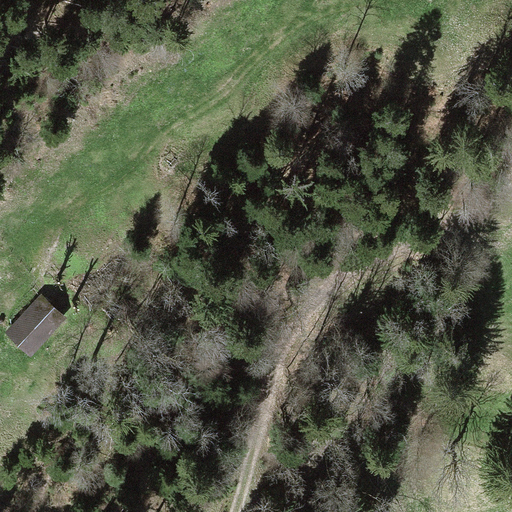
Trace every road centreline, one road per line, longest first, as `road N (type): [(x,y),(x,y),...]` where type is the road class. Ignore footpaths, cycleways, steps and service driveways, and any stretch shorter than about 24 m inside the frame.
road 1 (track): [(0,287),(83,190),(138,159),(169,124),(218,94),(302,19),(354,0)]
road 2 (track): [(511,178),(442,227),(403,236),(349,266),(304,315),(278,365),(236,511)]
